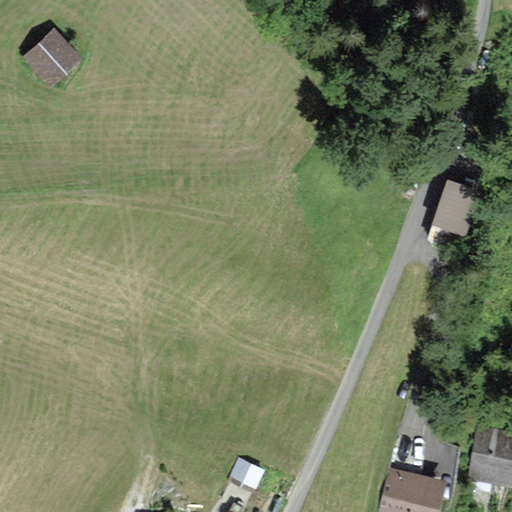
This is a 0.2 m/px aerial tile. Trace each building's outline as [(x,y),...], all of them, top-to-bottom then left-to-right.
[(86,65),(56,36),(28,65),(58,94),(86,65)] [(456,154),(431,234),(464,244),(489,164),(456,154)] [(511,430),(481,425),(471,479),(511,486),(511,430)] [(261,470),(239,460),(229,480),(252,491),(261,470)] [(437,511),(442,484),(378,473),(371,511),(437,511)]
